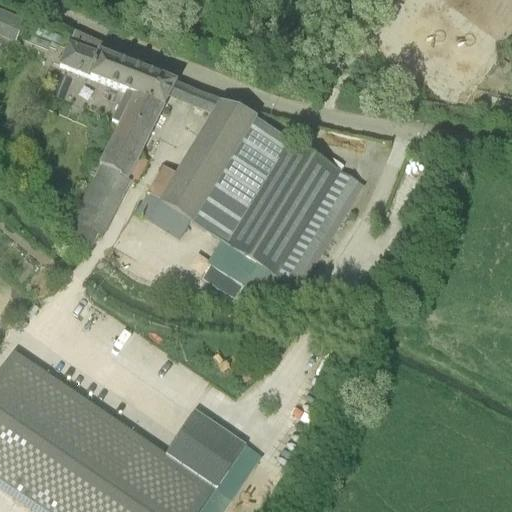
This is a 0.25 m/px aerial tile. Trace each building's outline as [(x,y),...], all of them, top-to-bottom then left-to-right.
[(0,37),(15,43),(23,22),(0,13),(0,37)] [(111,124),(117,127),(119,128),(135,97),(165,110),(169,101),(168,100),(174,88),(138,73),(106,58),(110,51),(73,34),(58,68),(87,81),(124,96),(111,124)] [(176,88),(169,101),(183,108),(210,118),(159,203),(147,195),(134,215),(149,224),(148,226),(178,244),(189,226),(254,120),(255,119),(223,106),(197,96),(176,88)] [(97,166),(101,169),(101,170),(133,187),(142,171),(136,167),(163,111),(164,112),(165,110),(135,97),(119,128),(117,127),(97,166)] [(254,120),(189,226),(224,247),(288,142),(254,120)] [(288,142),(224,247),(270,275),(300,294),(363,189),(341,175),(288,142)] [(352,309),(365,317),(418,227),(405,220),(352,309)] [(256,297),(270,275),(224,247),(202,283),(219,293),(227,280),(244,290),(256,297)] [(0,374),(0,492),(29,511),(201,511),(215,493),(13,355),(0,374)]
